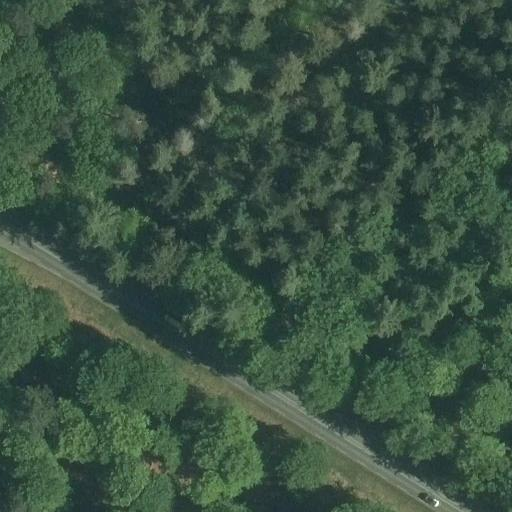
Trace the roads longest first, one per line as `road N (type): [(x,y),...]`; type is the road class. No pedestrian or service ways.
road 1 (unclassified): [(511,440),(0,117)]
road 2 (primary): [(464,511),(0,220)]
road 3 (track): [(92,175),(163,104),(305,0)]
